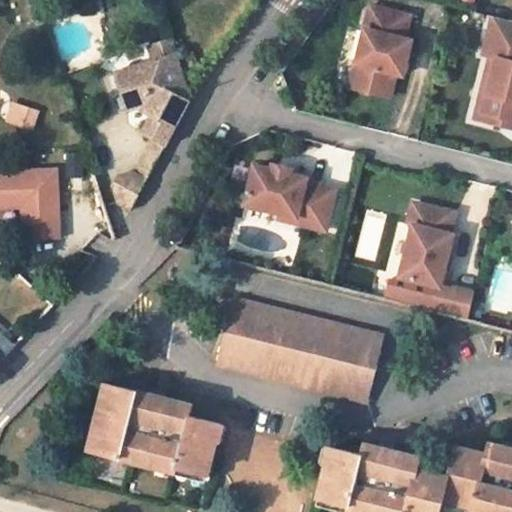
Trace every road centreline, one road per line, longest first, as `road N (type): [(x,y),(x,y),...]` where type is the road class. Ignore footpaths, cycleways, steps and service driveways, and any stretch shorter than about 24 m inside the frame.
road 1 (residential): [(511,377),(492,373),(366,414),(202,372),(107,277)]
road 2 (residential): [(211,101),(511,175)]
road 3 (unclassified): [(107,277),(138,242),(211,101)]
road 4 (unclassified): [(0,397),(107,277)]
road 5 (unclassified): [(211,101),(284,0)]
